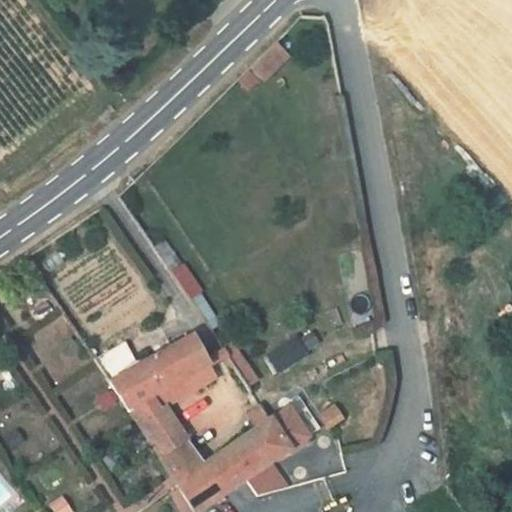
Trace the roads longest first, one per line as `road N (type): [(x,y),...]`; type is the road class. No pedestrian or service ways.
road 1 (unclassified): [(335,0),(404,284),(414,386),(373,499)]
road 2 (secondary): [(0,231),(104,161),(273,0)]
road 3 (track): [(39,0),(122,105),(145,122)]
